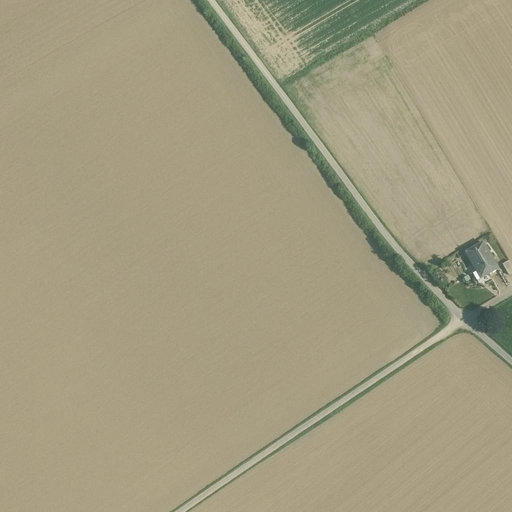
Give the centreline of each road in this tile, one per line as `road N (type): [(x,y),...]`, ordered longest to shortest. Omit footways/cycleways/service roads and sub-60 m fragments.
road 1 (unclassified): [(511,363),(377,225),(211,0)]
road 2 (track): [(180,511),(511,293)]
